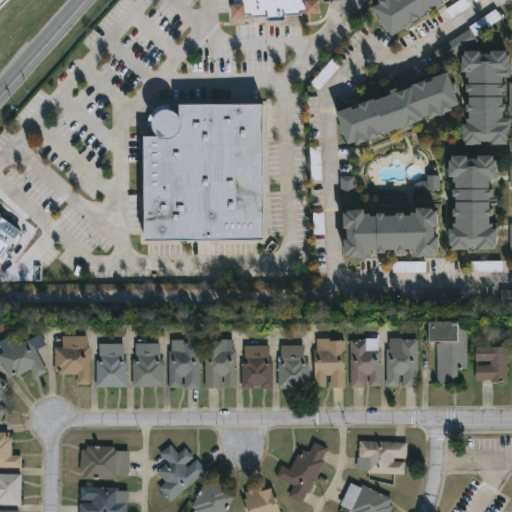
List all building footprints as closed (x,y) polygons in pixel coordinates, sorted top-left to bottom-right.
[(233,20),(231,0),(320,0),(321,15),(233,20)] [(369,2),(372,0),(445,0),(388,34),(369,2)] [(439,62),(477,42),(471,30),(433,50),(439,62)] [(504,118),(509,118),(509,146),(464,145),(465,51),(508,51),(508,78),(504,78),(504,118)] [(335,108),(448,76),(459,111),(345,144),(335,108)] [(179,115),(184,118),(189,119),(189,110),(266,110),(266,239),(155,238),(155,139),(169,139),(169,135),(165,130),(163,125),(160,124),(162,117),(167,113),(174,111),(174,114),(179,115)] [(311,181),(322,180),(321,147),(310,147),(311,181)] [(450,156),(493,155),(494,250),(451,250),(450,156)] [(440,176),(427,176),(427,191),(440,191),(440,176)] [(435,209),(437,256),(411,257),(411,250),(369,252),(370,258),(344,259),(341,178),(355,178),(356,212),(435,209)] [(314,213),(314,235),(324,234),(324,213),(314,213)] [(0,217),(21,231),(0,263),(0,217)] [(502,262),(476,262),(476,272),(502,271),(502,262)] [(500,310),(511,309),(511,290),(500,291),(500,310)] [(465,367),(456,367),(456,383),(436,383),(435,340),(427,340),(427,321),(464,320),(465,367)] [(12,345),(39,334),(43,344),(35,347),(45,371),(33,376),(30,368),(7,377),(0,356),(0,352),(2,352),(0,346),(0,339),(8,336),(12,345)] [(75,383),(75,373),(55,373),(55,347),(61,347),(61,335),(88,335),(88,383),(75,383)] [(348,338),(379,337),(379,386),(349,386),(348,338)] [(343,385),(313,385),(313,338),(343,338),(343,385)] [(416,338),(416,386),(386,385),(386,338),(416,338)] [(198,339),(198,387),(168,387),(168,339),(198,339)] [(234,386),(204,387),(203,339),(234,339),(234,386)] [(161,386),(132,386),(132,342),(161,342),(161,386)] [(124,343),(124,386),(97,386),(97,343),(124,343)] [(241,387),(241,344),(270,344),(270,387),(241,387)] [(278,387),(278,344),(305,344),(305,387),(278,387)] [(506,380),(474,380),(474,346),(506,346),(506,380)] [(0,419),(2,420),(7,409),(0,405),(0,401),(9,382),(0,377),(0,419)] [(20,455),(20,467),(0,466),(0,431),(10,431),(9,454),(20,455)] [(405,441),(404,473),(356,471),(357,439),(405,441)] [(302,502),(288,495),(293,485),(275,476),(280,465),(289,469),(299,448),(307,452),(312,441),(328,448),(302,502)] [(204,471),(168,501),(157,487),(164,482),(156,471),(167,462),(159,452),(169,444),(177,453),(184,447),(204,471)] [(127,447),(127,478),(79,478),(79,447),(127,447)] [(20,504),(0,504),(0,474),(20,474),(20,504)] [(189,511),(205,478),(232,490),(222,511),(189,511)] [(387,511),(345,511),(338,509),(349,481),(393,498),(387,511)] [(248,511),(244,491),(271,485),(277,511),(248,511)] [(78,511),(78,487),(126,487),(126,511),(78,511)]
